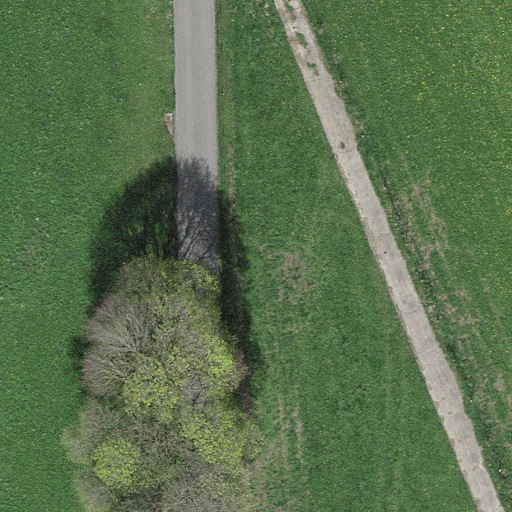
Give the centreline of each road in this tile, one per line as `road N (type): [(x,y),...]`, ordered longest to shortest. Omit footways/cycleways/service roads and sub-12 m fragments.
road 1 (track): [(289,0),(505,511)]
road 2 (track): [(199,0),(203,511)]
